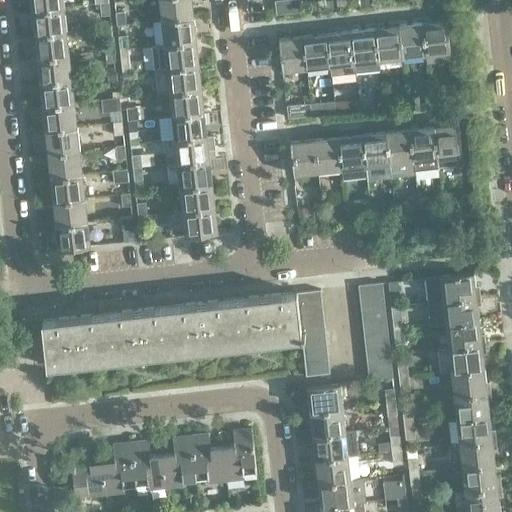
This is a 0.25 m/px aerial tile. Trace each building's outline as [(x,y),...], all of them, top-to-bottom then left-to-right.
[(63,0),(30,0),(31,10),(64,6),(63,0)] [(192,0),(159,0),(161,20),(194,16),(192,0)] [(300,0),(278,2),(279,13),(283,13),(286,13),(288,12),(301,11),(300,0)] [(324,0),(313,0),(315,9),(325,9),(324,0)] [(108,2),(99,3),(100,15),(110,14),(108,2)] [(64,6),(31,10),(34,34),(66,30),(64,6)] [(124,11),(116,12),(117,25),(126,24),(124,11)] [(194,16),(161,20),(164,44),(197,40),(194,16)] [(426,61),(451,59),(446,19),(422,22),(426,54),(426,61)] [(422,22),(398,24),(401,57),(426,54),(422,22)] [(398,24),(374,27),(378,60),(401,57),(398,24)] [(111,25),(110,25),(102,26),(103,39),(112,38),(111,25)] [(374,27),(351,29),(354,62),(378,60),(374,27)] [(351,29),(327,32),(330,65),(331,75),(355,72),(354,62),(351,29)] [(66,30),(34,34),(36,58),(69,54),(66,30)] [(327,32),(303,34),(307,67),(330,65),(327,32)] [(303,34),(279,37),(283,70),(307,67),(303,34)] [(127,35),(119,36),(120,49),(129,48),(127,35)] [(197,40),(164,44),(152,45),(155,69),(167,68),(200,65),(197,40)] [(114,49),(104,50),(106,63),(115,62),(114,49)] [(129,49),(120,50),(123,72),(131,72),(129,49)] [(69,54),(36,58),(39,81),(72,78),(69,54)] [(167,68),(155,69),(157,93),(169,92),(202,88),(200,65),(167,68)] [(116,73),(107,74),(108,87),(118,86),(116,73)] [(39,81),(42,105),(74,102),(72,78),(39,81)] [(133,83),(124,83),(125,96),(134,95),(133,83)] [(202,88),(169,92),(172,115),(205,112),(202,88)] [(125,96),(119,97),(121,110),(127,109),(128,120),(136,119),(143,118),(141,95),(134,95),(125,96)] [(110,98),(101,99),(103,112),(111,111),(121,110),(119,97),(110,98)] [(358,99),(335,101),(336,113),(344,112),(359,110),(358,99)] [(323,102),(324,114),(335,113),(334,101),(323,102)] [(74,102),(42,105),(44,129),(77,125),(74,102)] [(310,104),(287,106),(288,118),(311,116),(310,104)] [(205,112),(172,115),(175,139),(207,136),(205,112)] [(122,120),(112,122),(114,134),(123,133),(122,120)] [(457,122),(433,125),(438,165),(462,163),(457,122)] [(77,125),(44,129),(47,152),(80,149),(77,125)] [(438,165),(433,125),(409,127),(413,168),(438,165)] [(409,127),(386,130),(391,176),(414,174),(413,168),(409,127)] [(138,130),(129,131),(130,144),(139,143),(138,130)] [(386,130),(362,133),(366,174),(367,179),(391,176),(386,130)] [(362,133),(338,136),(341,168),(342,177),(366,174),(362,133)] [(207,136),(175,139),(177,163),(210,160),(207,136)] [(341,168),(338,136),(314,138),(317,171),(341,168)] [(314,138),(290,141),(294,173),(317,171),(314,138)] [(124,145),(115,146),(116,158),(125,157),(124,145)] [(80,149),(47,152),(50,176),(82,173),(80,149)] [(140,154),(132,155),(133,168),(142,167),(140,154)] [(210,160),(177,163),(180,187),(213,184),(210,160)] [(142,167),(133,168),(136,192),(144,191),(142,167)] [(126,168),(111,170),(113,183),(128,181),(126,168)] [(82,173),(50,176),(52,200),(85,197),(82,173)] [(213,184),(180,187),(183,211),(215,207),(213,184)] [(132,216),(129,192),(120,193),(123,217),(132,216)] [(453,192),(445,193),(446,203),(454,202),(453,192)] [(406,195),(407,207),(416,206),(415,194),(406,195)] [(85,197),(52,200),(55,224),(102,219),(99,195),(85,197)] [(417,206),(427,205),(426,195),(416,196),(417,206)] [(137,203),(138,215),(147,214),(146,202),(137,203)] [(373,204),(374,213),(386,212),(385,203),(373,204)] [(352,207),(353,216),(368,215),(368,205),(352,207)] [(299,207),(301,220),(312,218),(310,206),(299,207)] [(215,207),(183,211),(185,235),(218,232),(215,207)] [(132,216),(123,217),(124,230),(133,229),(132,216)] [(102,219),(55,224),(58,249),(90,245),(105,244),(102,219)] [(148,226),(140,227),(141,240),(149,239),(148,226)] [(441,276),(424,278),(426,301),(480,295),(479,286),(475,286),(474,273),(474,271),(441,275),(441,276)] [(398,280),(389,281),(390,295),(399,295),(398,280)] [(358,284),(359,296),(383,294),(382,281),(358,284)] [(321,289),(296,292),(298,304),(322,301),(321,289)] [(296,292),(232,299),(238,344),(302,337),(301,327),(299,315),(298,304),(296,292)] [(383,294),(359,296),(360,308),(384,305),(383,294)] [(480,295),(426,301),(429,325),(446,323),(479,319),(477,304),(481,304),(480,295)] [(232,299),(169,306),(175,351),(238,344),(232,299)] [(322,301),(298,304),(299,315),(323,313),(322,301)] [(384,305),(360,308),(362,320),(386,317),(384,305)] [(169,306),(105,313),(110,358),(175,351),(169,306)] [(110,358),(105,313),(42,320),(47,365),(110,358)] [(323,313),(299,315),(301,327),(324,324),(323,313)] [(402,314),(392,315),(394,329),(403,328),(402,314)] [(386,317),(362,320),(363,332),(387,329),(386,317)] [(484,333),(480,334),(479,319),(446,323),(449,347),(485,342),(484,333)] [(301,327),(302,337),(302,338),(326,336),(324,324),(301,327)] [(403,328),(394,329),(395,343),(405,342),(403,328)] [(387,329),(363,332),(364,343),(388,340),(387,329)] [(326,336),(302,338),(303,350),(327,347),(326,336)] [(388,340),(364,343),(366,355),(390,352),(388,340)] [(449,347),(438,348),(441,371),(451,370),(484,366),(482,353),(486,352),(485,342),(449,347)] [(327,347),(303,350),(304,362),(328,359),(327,347)] [(390,352),(366,355),(367,367),(391,363),(390,352)] [(328,359),(304,362),(306,374),(330,372),(328,359)] [(407,362),(397,363),(399,377),(409,376),(407,362)] [(367,367),(368,379),(392,377),(391,363),(367,367)] [(485,381),(484,366),(451,370),(454,394),(490,390),(489,381),(485,381)] [(409,376),(399,377),(401,391),(410,390),(409,376)] [(305,402),(306,411),(343,407),(342,395),(341,383),(307,386),(309,402),(305,402)] [(385,389),(386,402),(395,401),(394,388),(385,389)] [(490,390),(454,394),(457,418),(489,414),(487,400),(491,399),(490,390)] [(395,401),(386,402),(388,414),(396,413),(395,401)] [(343,407),(306,411),(307,420),(311,420),(313,435),(346,431),(343,407)] [(412,409),(403,410),(405,424),(414,423),(412,409)] [(396,413),(388,414),(389,426),(398,425),(396,413)] [(489,414),(457,418),(460,442),(497,437),(496,428),(491,429),(489,414)] [(414,423),(405,424),(406,438),(416,437),(414,423)] [(398,425),(389,426),(390,437),(399,437),(398,425)] [(235,444),(223,445),(227,479),(245,477),(245,473),(257,472),(252,427),(233,429),(235,444)] [(311,448),(312,458),(349,454),(357,453),(354,430),(346,431),(313,435),(313,439),(314,448),(311,448)] [(209,432),(191,434),(196,479),(208,478),(209,482),(227,479),(223,445),(211,447),(209,432)] [(174,451),(163,452),(167,486),(185,484),(184,480),(196,479),(191,434),(173,436),(174,451)] [(399,437),(390,437),(392,450),(401,449),(399,437)] [(497,437),(460,442),(462,465),(495,462),(494,447),(498,447),(497,437)] [(149,438),(131,440),(136,485),(148,484),(148,488),(167,486),(163,452),(151,453),(149,438)] [(114,457),(103,459),(106,493),(125,491),(124,487),(136,485),(131,440),(113,442),(114,457)] [(106,493),(103,459),(91,460),(89,444),(70,447),(75,492),(88,491),(88,494),(106,493)] [(401,449),(392,450),(393,464),(402,463),(401,449)] [(349,454),(312,458),(313,467),(316,467),(318,482),(351,478),(349,454)] [(418,458),(409,458),(410,472),(420,471),(418,458)] [(495,462),(462,465),(465,489),(502,485),(501,476),(497,476),(495,462)] [(420,471),(410,472),(411,485),(421,484),(420,471)] [(319,496),(316,496),(317,506),(354,502),(364,501),(365,501),(363,477),(351,478),(318,482),(319,496)] [(395,484),(397,497),(406,496),(405,483),(395,484)] [(502,485),(465,489),(467,511),(477,511),(501,509),(499,495),(503,495),(502,485)] [(406,496),(397,497),(398,511),(408,510),(406,496)] [(354,502),(317,506),(317,511),(365,511),(364,501),(354,502)]
